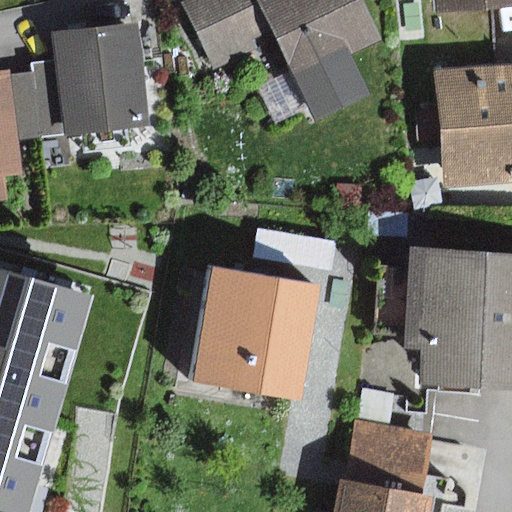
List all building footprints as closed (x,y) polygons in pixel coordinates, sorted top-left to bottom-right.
[(340,54),(372,38),(353,0),(175,0),(209,70),(268,42),(305,118),(358,92),(340,54)] [(511,0),(425,0),(427,11),(511,2),(511,0)] [(127,20),(43,30),(47,59),(24,62),(25,74),(34,138),(78,132),(80,152),(126,147),(124,125),(140,123),(127,20)] [(511,61),(425,69),(435,188),(511,181),(511,61)] [(0,201),(2,201),(0,181),(0,174),(14,173),(10,141),(34,138),(25,74),(0,76),(0,201)] [(332,241),(252,228),(247,258),(327,271),(332,241)] [(511,248),(397,243),(391,345),(407,346),(405,380),(511,386),(511,248)] [(305,281),(196,262),(176,376),(286,394),(305,281)] [(0,268),(0,511),(3,511),(29,511),(94,296),(0,268)] [(340,480),(330,478),(323,511),(419,511),(423,493),(414,491),(425,433),(351,419),(340,480)]
